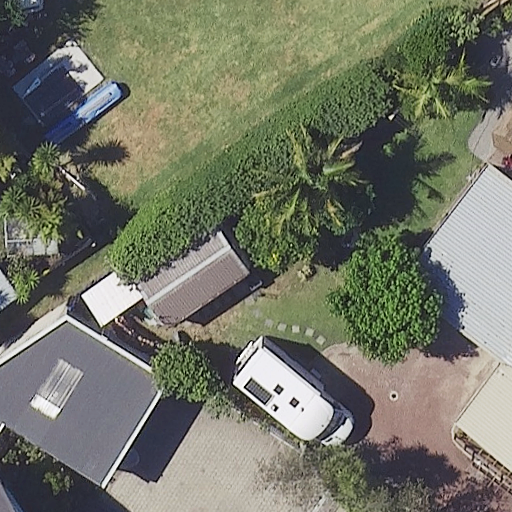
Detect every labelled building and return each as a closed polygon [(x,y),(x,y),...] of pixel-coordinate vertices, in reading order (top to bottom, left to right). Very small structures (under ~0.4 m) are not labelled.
[(511,157),(498,146),(401,268),(506,347),(511,338),(511,157)] [(255,260),(219,208),(137,265),(173,316),(255,260)] [(73,297),(0,348),(0,402),(106,470),(175,362),(73,297)] [(511,338),(506,347),(458,410),(511,450),(511,338)] [(49,511),(0,442),(0,511),(82,511),(77,504),(66,511),(49,511)]
